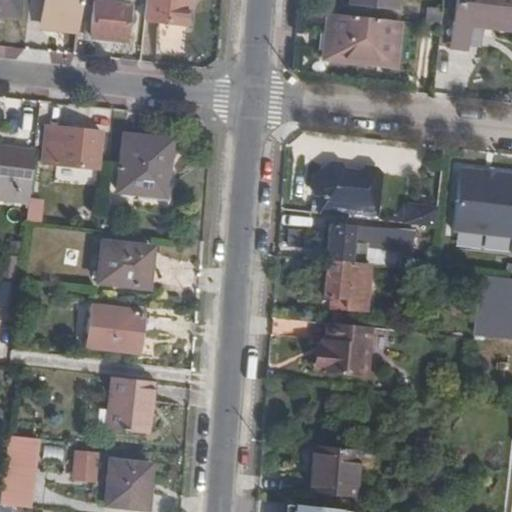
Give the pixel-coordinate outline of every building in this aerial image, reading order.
[(0,0),(0,14),(18,16),(19,0),(0,0)] [(83,2),(79,33),(129,38),(133,3),(110,0),(96,0),(96,3),(83,2)] [(147,0),(146,9),(189,13),(190,0),(147,0)] [(476,24),(494,26),(497,0),(459,0),(453,48),(473,49),(476,24)] [(511,0),(497,0),(494,26),(511,27),(511,0)] [(444,27),(446,11),(430,10),(429,25),(444,27)] [(398,22),(335,15),(334,38),(328,37),(327,52),(332,58),(394,64),(398,22)] [(42,161),(98,166),(100,129),(46,124),(42,161)] [(116,188),(165,194),(171,138),(122,133),(116,188)] [(0,181),(30,185),(35,149),(0,144),(0,181)] [(342,164),(331,162),(320,175),(318,191),(326,192),(324,210),(379,218),(385,170),(366,167),(361,171),(360,182),(345,179),(346,169),(342,164)] [(511,173),(463,168),(455,228),(511,235),(511,173)] [(405,201),(401,220),(431,225),(434,207),(405,201)] [(115,222),(117,209),(105,208),(104,221),(115,222)] [(334,222),(329,258),(369,263),(371,243),(386,244),(385,264),(411,268),(415,229),(334,222)] [(98,277),(148,283),(153,246),(102,240),(98,277)] [(369,263),(329,258),(324,294),(335,295),(334,304),(366,307),(371,263),(369,263)] [(134,333),(136,310),(87,304),(82,341),(138,348),(139,333),(134,333)] [(367,326),(329,322),(328,335),(322,334),(319,366),(325,367),(325,371),(362,375),(367,326)] [(106,427),(144,431),(149,379),(111,374),(106,427)] [(439,395),(440,379),(419,376),(417,392),(439,395)] [(150,432),(155,380),(149,379),(144,431),(150,432)] [(39,441),(7,438),(0,494),(0,503),(30,507),(39,441)] [(43,458),(63,460),(65,446),(44,444),(43,458)] [(317,446),(311,446),(307,493),(310,493),(311,477),(314,477),(317,446)] [(311,477),(310,493),(354,497),(358,451),(317,446),(314,477),(311,477)] [(72,482),(93,482),(94,451),(73,450),(72,482)] [(107,501),(148,506),(152,461),(110,457),(107,501)] [(344,511),(345,509),(287,502),(285,511),(344,511)]
